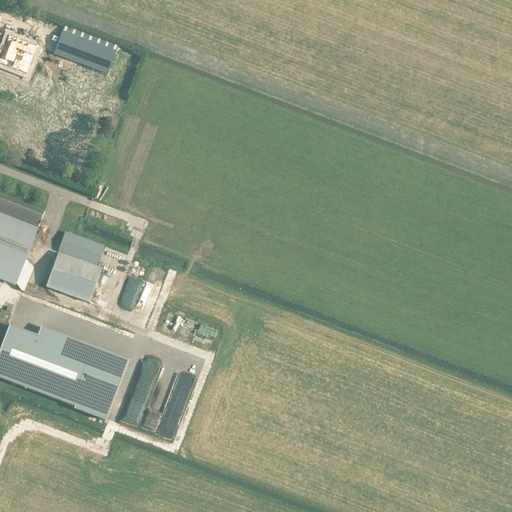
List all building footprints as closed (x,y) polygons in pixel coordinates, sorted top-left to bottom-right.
[(64,31),(55,54),(108,74),(115,77),(123,53),(116,51),(118,46),(65,26),(64,31)] [(3,50),(0,57),(0,61),(28,72),(38,44),(10,33),(5,44),(2,50),(3,50)] [(44,213),(0,195),(0,212),(38,227),(44,213)] [(0,277),(16,284),(21,291),(24,292),(33,268),(25,260),(34,237),(36,232),(37,231),(0,216),(0,277)] [(67,232),(59,252),(97,266),(104,246),(67,232)] [(59,253),(46,287),(89,303),(102,269),(59,253)] [(9,326),(0,350),(0,378),(107,419),(125,370),(37,336),(9,326)]
